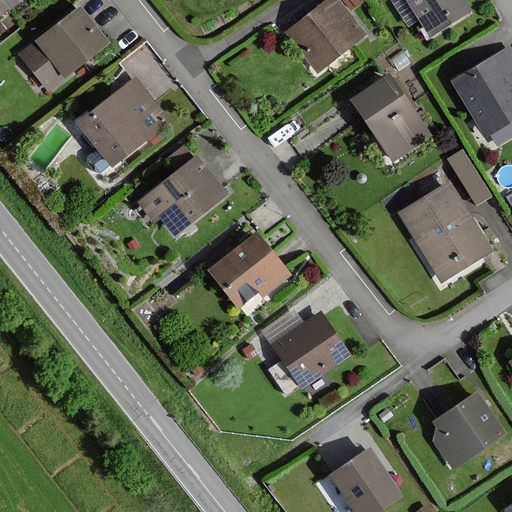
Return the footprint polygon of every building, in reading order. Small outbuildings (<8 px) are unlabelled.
[(0,0),(0,14),(12,6),(6,0),(0,0)] [(363,34),(336,0),(331,0),(291,32),(320,68),(363,34)] [(469,9),(462,0),(410,0),(431,33),(469,9)] [(106,42),(80,9),(24,54),(51,87),(106,42)] [(511,52),(511,51),(457,80),(486,133),(492,130),(499,143),(511,135),(511,52)] [(427,136),(389,77),(356,98),(394,157),(427,136)] [(114,162),(156,129),(158,111),(135,81),(83,123),(114,162)] [(490,194),(464,151),(451,159),(477,202),(490,194)] [(225,194),(197,158),(142,202),(155,218),(160,214),(176,234),(225,194)] [(489,251),(449,185),(401,213),(442,280),(489,251)] [(289,274),(258,235),(213,271),(240,305),(259,290),(263,295),(289,274)] [(348,355),(320,315),(276,344),(303,385),(348,355)] [(504,432),(478,394),(436,421),(446,435),(437,441),(454,466),(504,432)] [(376,511),(400,496),(370,450),(333,475),(357,511),(376,511)]
